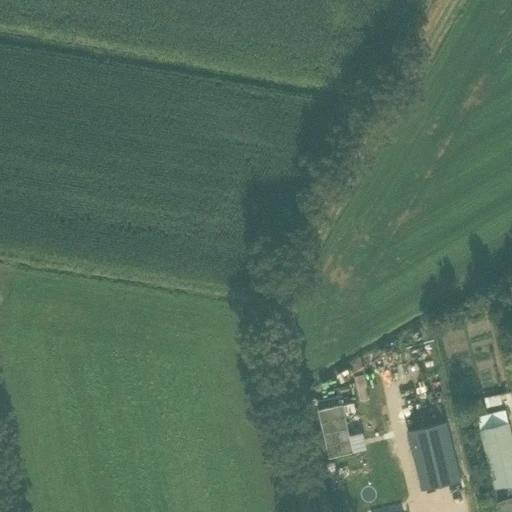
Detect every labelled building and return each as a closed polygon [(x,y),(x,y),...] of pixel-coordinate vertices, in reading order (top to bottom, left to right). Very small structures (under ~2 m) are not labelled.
[(407,396),(410,407),(444,400),(439,375),(419,379),(422,393),(407,396)] [(491,409),(508,406),(506,392),(488,395),(491,409)] [(342,404),(318,409),(329,456),(353,450),(350,436),(342,404)] [(511,481),(511,427),(510,420),(507,421),(504,409),(478,416),(494,486),(511,481)] [(461,479),(447,420),(408,430),(422,488),(461,479)] [(511,511),(511,496),(498,500),(500,511),(511,511)]
